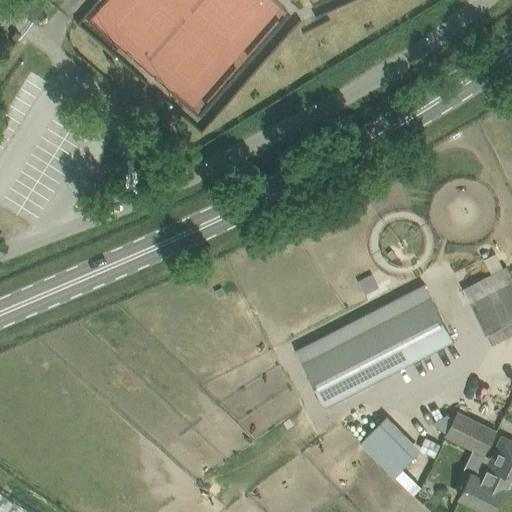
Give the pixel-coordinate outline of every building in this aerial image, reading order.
[(33,21),(46,4),(49,0),(48,0),(31,0),(22,12),(33,21)] [(21,37),(16,32),(12,37),(17,41),(21,37)] [(462,286),(491,344),(511,333),(511,276),(506,264),(462,286)] [(453,340),(431,296),(302,362),(324,405),(453,340)] [(484,454),(496,430),(458,411),(454,418),(447,433),(446,435),(484,454)] [(433,422),(432,423),(447,433),(454,418),(447,413),(433,422)] [(384,419),(361,442),(394,475),(417,452),(384,419)] [(511,476),(511,440),(502,436),(481,478),(471,473),(459,496),(491,511),(492,511),(510,475),(511,476)] [(429,438),(422,451),(434,457),(440,444),(429,438)] [(0,511),(30,511),(0,493),(0,511)]
